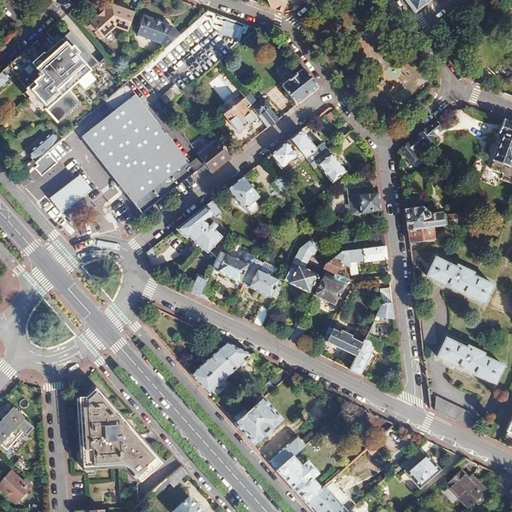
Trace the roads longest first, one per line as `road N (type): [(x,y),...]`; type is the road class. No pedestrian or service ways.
road 1 (residential): [(133,282),(409,415)]
road 2 (residential): [(380,143),(409,415)]
road 3 (residential): [(123,255),(332,90)]
road 4 (secondary): [(104,331),(264,511)]
road 5 (residential): [(60,511),(49,365)]
